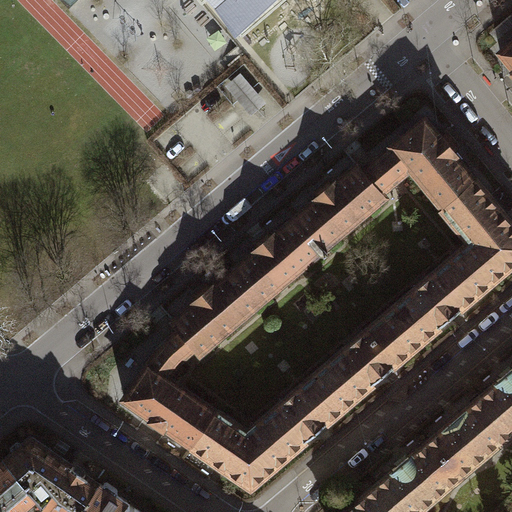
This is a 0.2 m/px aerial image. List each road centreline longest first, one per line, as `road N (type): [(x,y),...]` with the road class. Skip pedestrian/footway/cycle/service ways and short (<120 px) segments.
road 1 (residential): [(377,74),(11,385)]
road 2 (residential): [(281,511),(511,316)]
road 3 (residential): [(214,511),(11,385)]
road 4 (residential): [(421,38),(511,151)]
